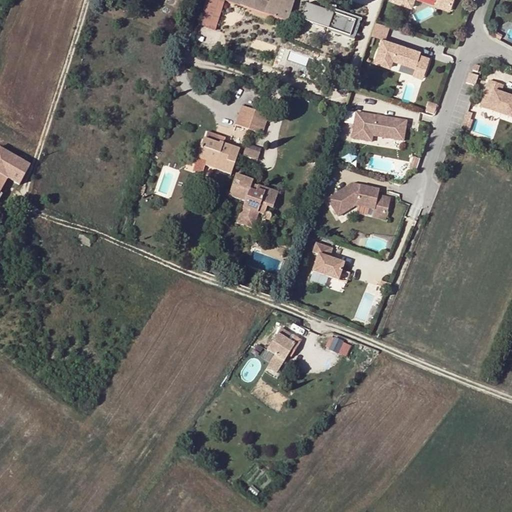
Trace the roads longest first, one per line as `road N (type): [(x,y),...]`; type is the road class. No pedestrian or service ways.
road 1 (unknown): [(511,400),(32,213)]
road 2 (unknown): [(88,0),(28,182),(32,213)]
road 3 (residential): [(421,189),(475,39)]
